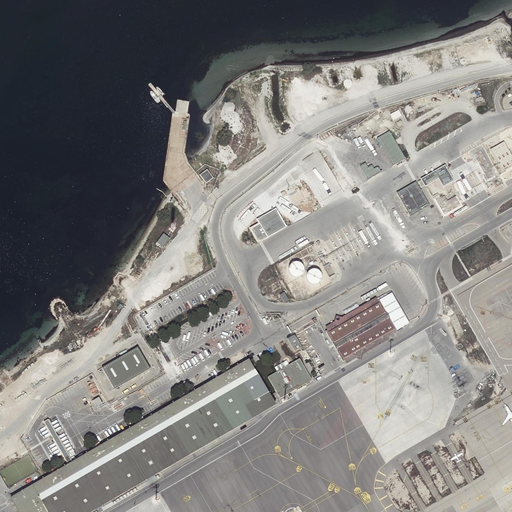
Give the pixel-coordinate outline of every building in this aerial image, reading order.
[(392,165),(404,158),(388,131),(376,138),(392,165)] [(359,168),(367,180),(379,173),(380,172),(378,169),(376,168),(373,170),(371,166),(367,168),(364,164),(360,167),(359,168)] [(453,181),(444,166),(421,180),(424,186),(438,178),(443,186),(453,181)] [(207,170),(200,176),(206,184),(213,178),(207,170)] [(427,206),(415,184),(397,194),(410,216),(427,206)] [(259,223),(250,229),(257,240),(261,242),(285,227),(275,210),(257,220),(259,223)] [(291,263),(290,265),(290,267),(290,270),(292,272),(294,273),(296,274),(298,274),(300,273),(302,272),(304,270),(304,267),(304,265),(303,263),(301,261),(299,260),(297,259),(295,260),(292,261),(291,263)] [(309,272),(308,274),(307,276),(308,279),(309,281),(311,283),(313,284),(315,284),(318,284),(320,282),(321,281),(322,278),(322,276),(322,273),(320,271),(318,270),(316,269),(313,269),(311,270),(309,272)] [(391,294),(378,302),(379,303),(395,330),(396,332),(408,325),(391,294)] [(395,330),(379,303),(326,334),(343,361),(395,330)] [(138,349),(103,369),(115,390),(150,370),(138,349)] [(300,360),(268,378),(280,400),(312,381),(300,360)] [(46,480),(11,501),(18,511),(92,511),(277,404),(250,362),(46,480)]
